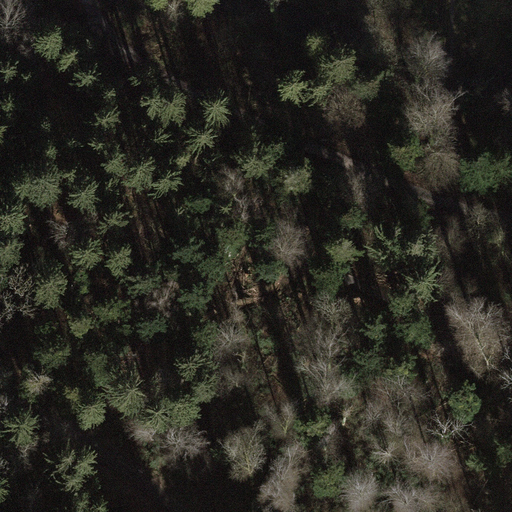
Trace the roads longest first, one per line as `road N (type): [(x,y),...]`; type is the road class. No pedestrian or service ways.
road 1 (track): [(511,213),(384,187),(192,104),(104,33),(90,0)]
road 2 (track): [(0,404),(105,454),(179,511)]
